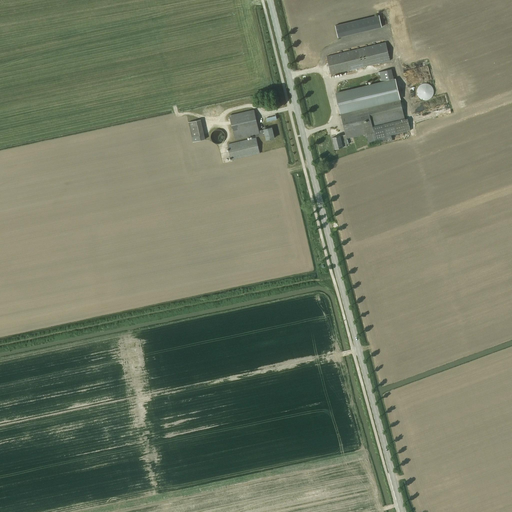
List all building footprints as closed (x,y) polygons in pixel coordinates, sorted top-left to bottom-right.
[(380,15),(336,24),(339,36),(383,27),(380,15)] [(390,60),(386,42),(326,57),(331,75),(390,60)] [(412,75),(429,71),(427,59),(417,61),(419,68),(410,70),(412,75)] [(380,81),(335,92),(340,113),(400,98),(395,77),(393,78),(391,69),(377,72),(380,81)] [(424,100),(427,100),(429,99),(430,99),(432,97),(433,96),(433,94),(434,93),(434,91),(433,90),(433,88),(432,86),(430,85),(428,84),(426,83),(424,83),(422,84),(421,85),(420,85),(419,87),(418,88),(417,90),(417,92),(417,94),(418,96),(420,98),(423,100),(424,100)] [(340,136),(333,138),(336,149),(343,147),(347,146),(346,143),(347,142),(346,140),(347,139),(362,135),(365,134),(366,137),(369,145),(375,142),(392,138),(391,135),(396,134),(410,131),(408,119),(405,119),(400,98),(340,113),(345,134),(340,136)] [(229,115),(235,139),(256,135),(256,137),(265,135),(267,140),(274,138),(272,128),(264,129),(259,131),(254,109),(231,115),(231,114),(229,115)] [(188,122),(192,137),(193,142),(205,139),(201,119),(188,122)] [(218,144),(220,144),(221,143),(222,143),(223,142),(224,140),(225,138),(225,136),(225,134),(222,131),(220,130),(217,130),(216,130),(215,130),(213,131),(212,133),(211,134),(211,137),(211,139),(212,141),(213,142),(215,143),(217,144),(218,144)] [(248,137),(248,139),(227,144),(231,160),(260,154),(256,137),(251,139),(250,137),(248,137)]
